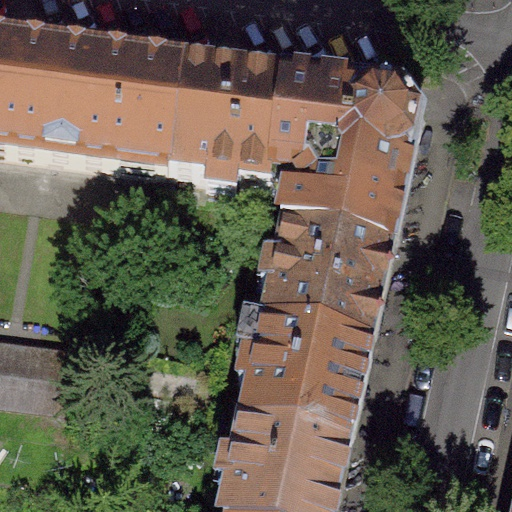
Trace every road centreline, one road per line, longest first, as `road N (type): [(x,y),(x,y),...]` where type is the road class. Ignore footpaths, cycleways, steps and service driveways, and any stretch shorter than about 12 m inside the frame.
road 1 (residential): [(511,146),(429,511)]
road 2 (residential): [(144,0),(511,52)]
